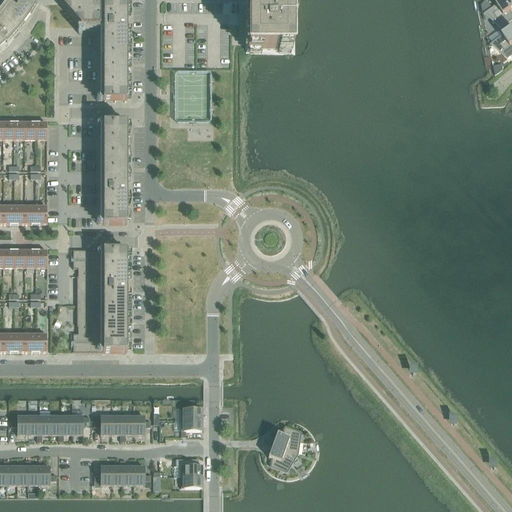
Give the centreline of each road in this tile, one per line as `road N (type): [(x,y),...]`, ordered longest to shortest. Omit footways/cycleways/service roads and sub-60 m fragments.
road 1 (unclassified): [(505,511),(306,283)]
road 2 (residential): [(214,453),(0,455)]
road 3 (residential): [(150,372),(150,196)]
road 4 (residential): [(0,371),(150,372)]
